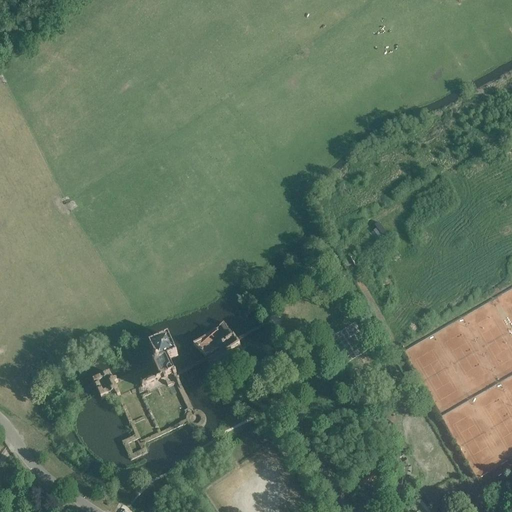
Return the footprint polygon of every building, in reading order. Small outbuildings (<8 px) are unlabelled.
[(389,237),(379,224),(374,227),(376,229),(373,231),(382,242),(389,237)] [(285,298),(280,291),(272,297),(276,304),(285,298)] [(220,324),(229,337),(221,343),(227,353),(239,345),(236,340),(233,335),(223,322),(220,324)] [(217,348),(212,343),(221,334),(215,328),(193,344),(206,356),(217,348)] [(183,425),(184,426),(187,424),(188,425),(191,428),(193,429),(196,429),(199,428),(202,426),(204,423),(205,420),(205,416),(204,414),(202,412),(201,412),(198,410),(196,410),(193,410),(184,390),(179,379),(179,377),(178,378),(177,376),(176,373),(169,359),(178,355),(169,336),(150,345),(156,357),(155,357),(154,360),(155,361),(114,381),(110,373),(93,381),(102,399),(115,393),(116,396),(117,396),(129,423),(130,426),(131,426),(136,435),(133,436),(133,437),(122,442),(123,444),(124,447),(124,446),(128,455),(128,456),(129,458),(130,459),(132,460),(133,460),(142,455),(144,455),(144,454),(145,454),(146,453),(147,450),(147,448),(146,447),(145,446),(145,445),(145,444),(146,443),(183,425)] [(385,364),(378,368),(381,374),(388,370),(385,364)] [(404,455),(394,461),(398,469),(397,477),(395,476),(392,492),(394,493),(392,500),(384,506),(388,511),(396,511),(403,506),(406,495),(408,496),(408,492),(410,492),(414,491),(415,486),(412,483),(410,483),(411,479),(409,479),(411,468),(404,455)] [(378,469),(362,478),(366,486),(382,478),(378,469)] [(0,478),(7,483),(11,477),(2,471),(0,474),(0,478)]
